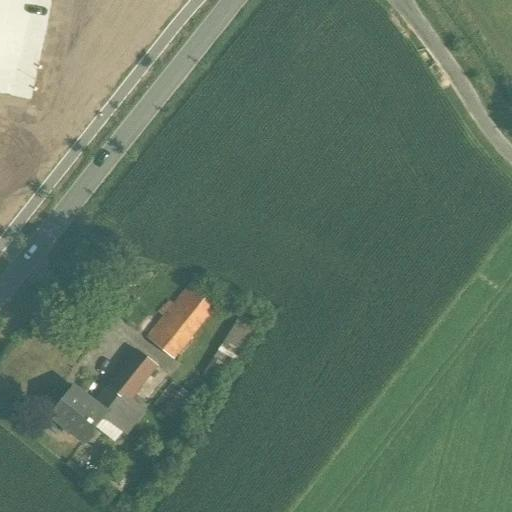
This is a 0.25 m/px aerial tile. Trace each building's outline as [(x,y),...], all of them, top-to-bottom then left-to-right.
[(191,285),(149,338),(174,358),(216,306),(191,285)] [(260,327),(242,315),(205,375),(213,380),(228,357),(237,362),(260,327)] [(138,350),(108,387),(109,388),(128,402),(130,399),(157,365),(138,350)] [(96,404),(74,387),(51,414),(85,441),(105,416),(125,432),(143,410),(130,399),(128,402),(109,388),(96,404)] [(187,394),(178,387),(161,409),(171,416),(187,394)]
